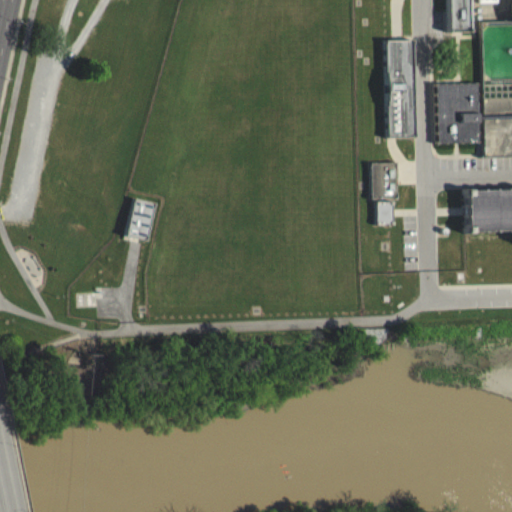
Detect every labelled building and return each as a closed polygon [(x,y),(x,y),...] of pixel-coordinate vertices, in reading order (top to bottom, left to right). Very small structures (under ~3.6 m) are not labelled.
[(467,38),(466,0),(444,0),(445,39),(467,38)] [(409,46),(381,47),(383,144),(411,143),(409,46)] [(430,89),(472,88),(473,147),(432,148),(430,89)] [(511,157),(511,125),(477,126),(478,163),(511,162),(511,157)] [(365,168),(390,168),(390,202),(366,203),(365,168)] [(511,194),(460,196),(461,231),(461,237),(511,235),(511,194)] [(128,203),(150,208),(142,245),(120,240),(128,203)] [(387,207),(371,207),(371,229),(388,229),(387,207)]
